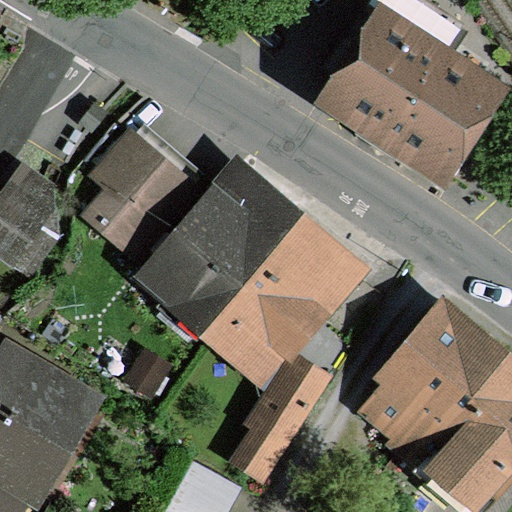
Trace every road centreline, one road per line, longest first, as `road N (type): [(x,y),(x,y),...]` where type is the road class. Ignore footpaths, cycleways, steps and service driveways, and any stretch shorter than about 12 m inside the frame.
road 1 (tertiary): [(80,11),(412,220),(511,296)]
road 2 (residential): [(0,133),(80,11)]
